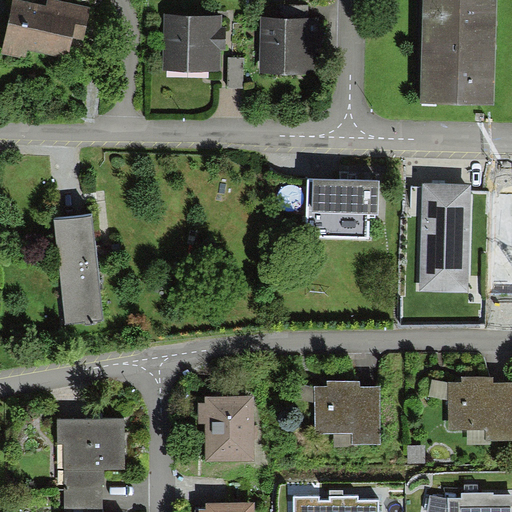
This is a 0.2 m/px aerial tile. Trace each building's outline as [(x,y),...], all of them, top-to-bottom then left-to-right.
[(50,0),(48,8),(15,0),(14,0),(1,54),(26,60),(29,50),(68,59),(73,38),(82,40),(89,9),(50,0)] [(423,0),(422,44),(496,47),(497,0),(423,0)] [(221,15),(165,15),(164,70),(219,71),(219,49),(226,49),(226,28),(221,28),(221,15)] [(260,17),(259,74),(317,75),(318,19),(260,17)] [(494,104),(496,47),(422,44),(420,102),(494,104)] [(244,58),(229,57),(228,87),(244,88),(244,58)] [(379,182),(307,179),(305,237),(368,240),(369,215),(378,215),(379,182)] [(472,185),(422,183),(420,292),(469,293),(472,185)] [(511,187),(500,187),(500,274),(511,273),(511,187)] [(93,215),(55,220),(66,324),(104,320),(93,215)] [(449,382),(431,379),(428,397),(447,400),(448,430),(487,430),(486,441),(511,441),(511,382),(493,383),(494,377),(461,377),(462,382),(449,382)] [(314,386),(314,434),(351,433),(351,446),(381,445),(381,386),(362,386),(362,381),(328,381),(328,386),(314,386)] [(255,397),(206,397),(206,405),(198,405),(198,425),(204,425),(204,461),(255,461),(255,397)] [(126,420),(56,420),(56,446),(63,446),(64,508),(102,508),(102,470),(127,470),(126,420)] [(425,445),(408,446),(409,464),(426,464),(425,445)] [(320,496),(294,497),(293,511),(379,511),(380,500),(358,500),(358,497),(343,497),(343,490),(329,490),(329,500),(320,500),(320,496)] [(448,498),(430,496),(427,511),(511,511),(511,495),(494,496),(494,493),(462,493),(462,499),(448,498)]
